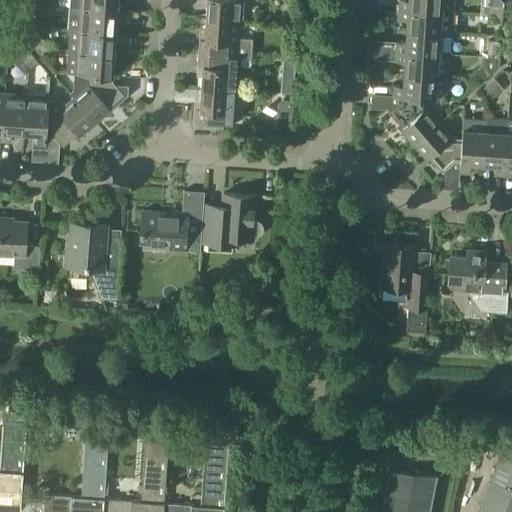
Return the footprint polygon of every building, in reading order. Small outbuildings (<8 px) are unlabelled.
[(69,0),(69,6),(118,9),(118,0),(69,0)] [(207,0),(206,17),(242,19),(243,0),(207,0)] [(454,0),(399,0),(399,7),(454,11),(454,0)] [(492,5),(491,13),(503,14),(504,5),(492,5)] [(78,28),(116,31),(118,9),(69,6),(68,28),(78,28)] [(454,11),(399,7),(398,17),(408,17),(407,29),(452,32),(454,11)] [(491,21),(503,22),(503,14),(491,13),(491,21)] [(34,25),(35,17),(23,16),(22,24),(34,25)] [(206,17),(205,35),(200,35),(199,51),(240,54),(252,55),(254,37),(241,36),(242,19),(206,17)] [(116,31),(78,28),(77,50),(115,53),(116,31)] [(406,41),(375,39),(374,48),(449,54),(451,54),(452,32),(407,29),(406,41)] [(1,35),(0,47),(9,48),(10,36),(1,35)] [(41,35),(31,43),(37,50),(46,42),(41,35)] [(502,40),(490,39),(489,48),(501,49),(502,40)] [(43,56),(52,48),(46,42),(37,50),(43,56)] [(18,55),(23,61),(32,54),(27,47),(18,55)] [(449,54),(374,48),(374,58),(405,60),(404,72),(447,75),(449,54)] [(488,57),(500,57),(501,49),(489,48),(488,57)] [(69,49),(67,72),(75,72),(90,73),(90,72),(113,74),(115,53),(77,50),(69,49)] [(199,51),(198,68),(203,68),(201,86),(237,89),(240,54),(199,51)] [(29,68),(38,60),(32,54),(23,61),(29,68)] [(482,64),(477,69),(485,78),(500,65),(500,57),(488,57),(482,56),(481,64),(482,64)] [(471,74),(478,83),(485,78),(477,69),(471,74)] [(109,106),(124,93),(124,79),(113,79),(113,74),(90,72),(90,73),(89,83),(73,96),(95,121),(96,121),(111,108),(109,106)] [(394,84),(393,94),(403,95),(403,94),(427,96),(436,97),(446,98),(447,75),(404,72),(403,84),(394,84)] [(503,86),(495,77),(489,83),(497,92),(503,86)] [(482,88),(488,94),(490,97),(497,92),(489,83),(482,88)] [(201,86),(200,105),(195,104),(194,121),(235,124),(237,89),(201,86)] [(6,92),(3,139),(12,140),(13,130),(25,131),(27,93),(6,92)] [(49,109),(50,95),(27,93),(25,131),(36,132),(36,142),(46,142),(47,133),(46,133),(48,109),(49,109)] [(426,106),(427,96),(403,94),(403,95),(402,100),(390,111),(398,121),(403,126),(401,128),(414,143),(439,121),(426,106)] [(95,121),(73,96),(58,110),(49,109),(48,109),(46,133),(47,133),(52,133),(64,146),(79,133),(80,135),(95,121)] [(292,115),(279,114),(278,131),(286,131),(291,132),(292,115)] [(486,117),(485,129),(483,163),(495,163),(494,173),(504,174),(508,121),(508,119),(486,117)] [(463,137),(462,137),(452,137),(439,121),(414,143),(427,158),(429,157),(442,172),(455,160),(461,161),(463,137)] [(461,161),(460,171),(470,171),(471,162),(483,163),(485,129),(463,128),(462,137),(463,137),(461,161)] [(141,241),(169,242),(168,248),(185,250),(185,249),(200,250),(205,191),(184,189),(182,212),(143,210),(141,241)] [(256,194),(224,192),(222,217),(206,216),(204,248),(236,250),(237,236),(253,237),(253,235),(257,235),(261,234),(263,230),(264,226),(262,223),(258,221),(255,220),(256,194)] [(0,251),(15,252),(14,267),(39,268),(41,245),(26,244),(28,221),(0,219),(0,251)] [(73,222),(72,235),(69,235),(67,265),(90,266),(102,294),(117,295),(120,248),(105,247),(107,224),(73,222)] [(383,286),(382,298),(407,300),(406,307),(408,308),(407,322),(410,322),(426,323),(430,271),(414,270),(416,246),(386,244),(383,286)] [(509,291),(504,291),(506,263),(484,262),(485,251),(468,249),(468,256),(451,255),(449,287),(465,288),(479,310),(507,312),(509,291)] [(120,295),(119,307),(127,308),(128,296),(120,295)] [(382,318),(372,308),(369,311),(379,321),(382,318)] [(12,417),(22,418),(23,406),(13,405),(12,417)] [(0,501),(21,503),(21,495),(27,420),(3,419),(0,464),(0,501)] [(43,493),(43,497),(41,511),(102,511),(104,497),(109,427),(86,425),(81,496),(43,493)] [(146,429),(141,500),(104,497),(102,511),(162,511),(164,501),(169,431),(146,429)] [(205,434),(200,504),(164,501),(162,511),(222,511),(228,435),(205,434)] [(511,446),(502,446),(490,480),(511,488),(511,446)] [(429,511),(437,474),(389,469),(389,471),(380,511),(429,511)] [(477,511),(511,511),(511,488),(490,480),(477,511)]
